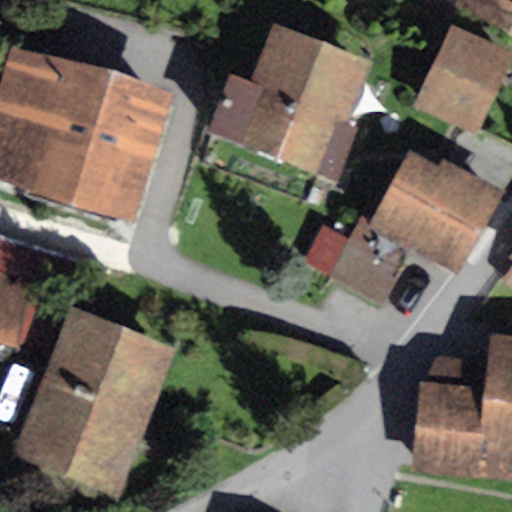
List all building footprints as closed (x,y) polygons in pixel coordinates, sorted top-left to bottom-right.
[(511,0),(457,0),(456,3),(455,4),(511,35),(511,0)] [(372,61),(273,23),(251,83),(230,75),(208,132),(337,181),(358,125),(349,121),(372,61)] [(511,56),(511,52),(451,26),(415,107),(477,134),(511,56)] [(171,91),(6,45),(0,67),(0,181),(134,219),(171,91)] [(437,168),(406,152),(366,230),(356,224),(327,279),(382,307),(412,250),(458,274),(502,190),(441,159),(437,168)] [(511,247),(505,256),(511,261),(499,278),(511,287),(511,247)] [(38,296),(0,284),(0,341),(23,346),(38,296)] [(178,349),(71,307),(13,455),(120,497),(178,349)] [(427,381),(417,380),(407,473),(511,483),(511,335),(490,333),(487,359),(437,356),(427,381)]
